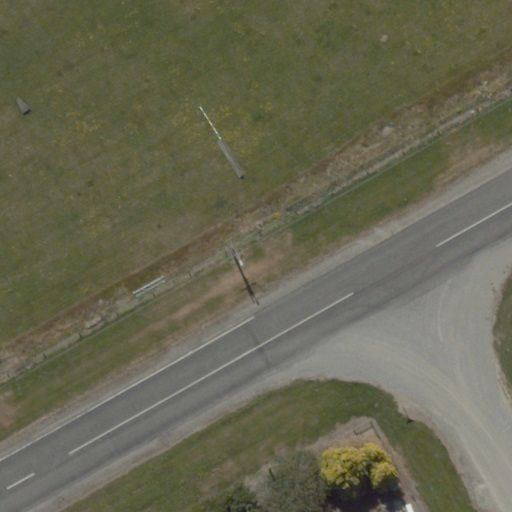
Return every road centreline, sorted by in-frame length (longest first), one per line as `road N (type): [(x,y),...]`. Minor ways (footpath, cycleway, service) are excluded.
road 1 (tertiary): [(0,495),(397,270)]
road 2 (unknown): [(241,0),(397,270)]
road 3 (residential): [(511,472),(397,270)]
road 4 (tertiary): [(397,270),(511,204)]
